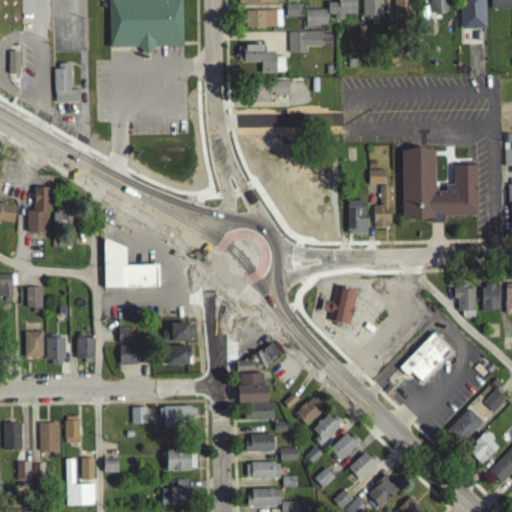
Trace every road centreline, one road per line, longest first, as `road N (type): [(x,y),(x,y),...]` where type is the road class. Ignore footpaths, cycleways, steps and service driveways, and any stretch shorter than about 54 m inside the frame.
road 1 (primary): [(478,511),(293,339)]
road 2 (primary): [(211,287),(233,299),(257,296),(277,267),(272,243),(242,224),(217,231),(202,251),(211,287)]
road 3 (residential): [(0,395),(216,392)]
road 4 (residential): [(511,257),(329,264)]
road 5 (primary): [(146,200),(0,116)]
road 6 (tertiary): [(221,162),(211,0)]
road 7 (secondary): [(218,511),(215,352)]
